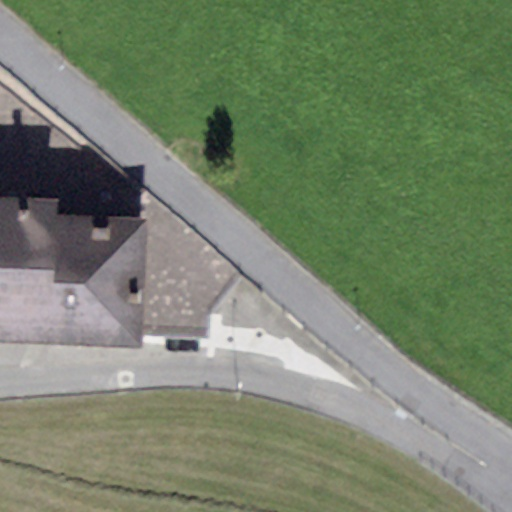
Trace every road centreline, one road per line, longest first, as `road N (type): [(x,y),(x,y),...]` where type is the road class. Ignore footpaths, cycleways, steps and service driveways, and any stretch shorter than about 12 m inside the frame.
road 1 (residential): [(511,465),(315,314),(0,40)]
road 2 (residential): [(511,498),(384,419),(269,381),(166,372),(0,384)]
